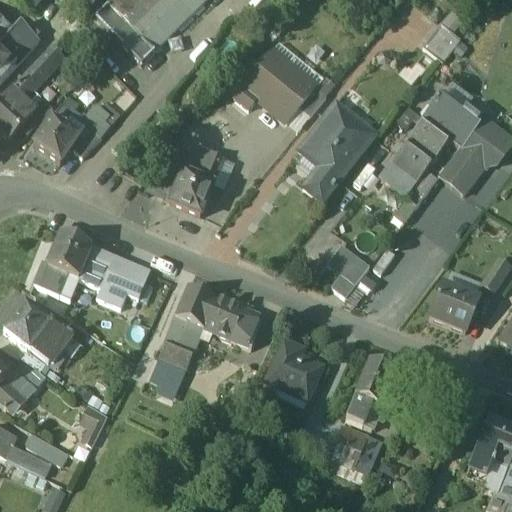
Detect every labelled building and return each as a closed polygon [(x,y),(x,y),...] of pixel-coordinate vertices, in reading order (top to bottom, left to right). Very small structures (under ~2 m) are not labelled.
[(13,0),(10,4),(27,20),(44,0),(13,0)] [(118,0),(94,25),(110,41),(140,71),(210,0),(118,0)] [(110,41),(94,25),(84,35),(100,52),(110,41)] [(0,31),(0,88),(37,48),(18,31),(9,41),(0,31)] [(459,47),(440,31),(421,54),(441,69),(459,47)] [(309,74),(278,49),(270,59),(301,84),(309,74)] [(51,53),(11,96),(23,107),(32,97),(62,64),(51,53)] [(270,59),(269,58),(254,77),(253,76),(252,77),(253,78),(241,93),(242,94),(232,105),(247,117),(256,106),(286,130),(298,115),(314,95),(301,84),(270,59)] [(332,94),(323,86),(315,95),(324,103),(332,94)] [(314,95),(298,115),(308,124),(325,104),(315,95),(314,95)] [(23,107),(11,96),(0,107),(0,140),(8,148),(19,136),(35,119),(32,116),(23,107)] [(42,106),(32,97),(23,107),(32,116),(42,106)] [(511,148),(482,126),(480,128),(478,126),(463,115),(441,98),(420,125),(422,126),(448,146),(459,154),(485,172),(483,163),(492,162),(492,165),(501,163),(511,148)] [(51,115),(42,106),(32,116),(35,119),(41,125),(51,115)] [(482,120),(468,109),(463,115),(478,126),(482,120)] [(374,142),(335,111),(297,159),(317,175),(302,195),(321,210),(374,142)] [(82,128),(59,113),(50,126),(77,145),(77,146),(80,149),(91,137),(82,129),(82,128)] [(109,134),(92,117),(82,128),(82,129),(91,137),(100,144),(109,134)] [(35,119),(19,136),(26,142),(41,125),(35,119)] [(77,145),(50,126),(32,152),(59,171),(77,146),(77,145)] [(448,146),(422,126),(401,153),(396,149),(390,157),(395,161),(377,184),(404,204),(448,146)] [(100,144),(91,137),(80,149),(72,157),(81,165),(100,144)] [(186,165),(172,153),(157,172),(172,184),(178,186),(186,165)] [(222,165),(192,153),(186,165),(178,186),(172,184),(162,208),(199,223),(211,192),(222,165)] [(485,172),(459,154),(437,183),(462,202),(484,173),(485,174),(486,173),(485,172)] [(233,170),(222,165),(211,192),(222,196),(233,170)] [(90,253),(60,240),(46,272),(42,270),(33,292),(37,293),(37,294),(58,303),(67,281),(77,285),(90,253)] [(368,274),(339,252),(325,271),(339,282),(353,293),(368,274)] [(125,267),(90,253),(77,285),(100,295),(96,305),(107,310),(125,267)] [(384,258),(349,301),(365,315),(387,289),(377,281),(391,264),(384,258)] [(497,266),(480,291),(492,300),(509,274),(497,266)] [(125,267),(107,310),(119,315),(125,302),(137,307),(149,278),(125,267)] [(353,293),(339,282),(330,294),(344,305),(353,293)] [(476,307),(441,293),(428,325),(464,339),(476,307)] [(242,317),(187,294),(174,323),(202,335),(229,347),(242,317)] [(23,309),(2,337),(27,356),(45,370),(47,371),(59,356),(68,344),(68,343),(23,309)] [(256,323),(242,317),(229,347),(250,355),(261,329),(259,325),(256,323)] [(202,335),(174,323),(157,363),(158,364),(179,372),(186,375),(202,335)] [(511,327),(498,349),(511,357),(511,359),(511,327)] [(78,352),(68,344),(59,356),(69,364),(78,352)] [(321,374),(294,361),(297,354),(283,348),(264,389),(305,408),(321,374)] [(45,370),(27,356),(20,365),(39,378),(45,370)] [(179,372),(158,364),(148,387),(169,395),(179,372)] [(20,365),(19,365),(10,375),(34,395),(45,382),(39,378),(20,365)] [(368,368),(344,426),(362,433),(371,410),(379,414),(380,411),(385,414),(391,398),(386,396),(393,378),(368,368)] [(8,378),(0,371),(0,410),(8,417),(21,403),(1,386),(8,379),(8,378)] [(34,395),(10,375),(8,378),(8,379),(1,386),(21,403),(24,406),(34,395)] [(106,422),(90,412),(87,418),(92,420),(86,431),(89,432),(82,446),(92,451),(106,422)] [(511,432),(488,423),(468,471),(487,478),(493,464),(507,469),(508,470),(511,460),(511,432)] [(367,443),(341,433),(328,464),(336,467),(353,474),(353,475),(367,443)] [(0,462),(5,465),(11,451),(15,442),(0,435),(0,462)] [(66,459),(31,440),(25,452),(59,471),(66,459)] [(379,448),(367,443),(353,475),(366,480),(379,448)] [(48,468),(11,451),(5,465),(41,482),(48,468)] [(511,460),(508,470),(507,469),(502,481),(511,484),(511,460)] [(507,469),(493,464),(487,478),(482,492),(493,497),(494,496),(496,496),(502,481),(507,469)] [(353,474),(336,467),(332,476),(349,483),(353,474)] [(511,494),(511,484),(502,481),(496,496),(495,498),(508,503),(511,494)] [(48,488),(39,511),(58,511),(65,494),(48,488)] [(508,503),(495,498),(496,496),(494,496),(493,497),(486,511),(504,511),(506,510),(508,503)]
